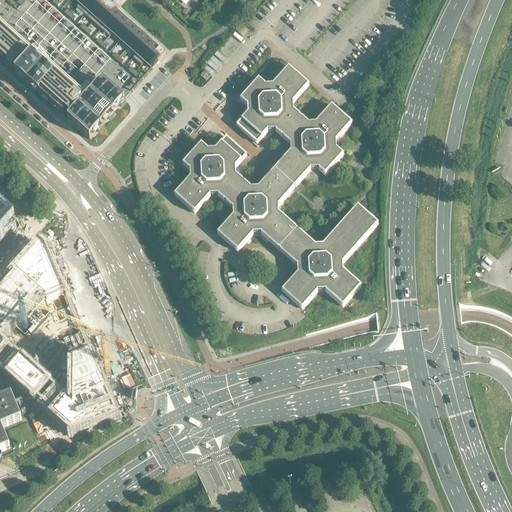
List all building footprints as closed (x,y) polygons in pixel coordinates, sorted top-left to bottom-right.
[(74,0),(79,5),(76,8),(77,8),(84,0),(74,0)] [(84,0),(77,8),(85,16),(98,0),(84,0)] [(104,0),(98,0),(85,16),(93,23),(109,4),(104,0)] [(109,4),(93,23),(101,30),(117,12),(114,8),(115,7),(111,4),(110,5),(109,4)] [(117,12),(101,30),(109,37),(125,19),(117,12)] [(125,19),(109,37),(109,38),(111,36),(118,43),(133,26),(125,19)] [(0,60),(66,120),(90,141),(125,101),(103,82),(84,103),(0,26),(0,60)] [(133,26),(118,43),(126,50),(141,33),(133,26)] [(141,33),(126,50),(127,50),(128,48),(136,55),(133,59),(150,40),(141,33)] [(150,40),(133,59),(141,66),(158,48),(150,40)] [(158,48),(141,66),(145,63),(152,69),(153,70),(166,55),(158,48)] [(213,74),(229,57),(220,50),(204,66),(213,74)] [(248,114),(237,126),(236,127),(257,145),(268,133),(269,133),(273,133),(276,132),(283,138),(291,130),(292,131),(302,119),(298,116),(295,113),(293,112),(293,104),(308,87),(300,79),(297,77),(288,69),(273,86),(265,87),(258,81),(240,101),(247,107),(248,114)] [(200,77),(205,81),(206,82),(210,77),(205,71),(200,77)] [(308,125),(307,123),(302,119),(292,131),(291,130),(283,138),(290,145),(291,153),(276,170),(296,187),(310,171),(318,170),(325,176),(343,156),(336,150),(336,142),(351,125),(331,107),(316,124),(308,125)] [(190,179),(182,188),(175,196),(195,214),(210,197),(218,196),(225,203),(235,192),(236,193),(245,184),(237,177),(236,169),(248,156),(227,137),(221,144),(215,151),(208,151),(201,145),(183,165),(190,171),(190,179)] [(252,190),(245,184),(236,193),(235,192),(225,203),(233,210),(233,217),(217,235),(238,253),(253,235),(261,235),(280,252),(298,232),(279,214),(278,207),(296,187),(276,170),(259,189),(252,190)] [(315,247),(298,232),(280,252),(297,267),(297,275),(282,292),(302,310),(318,293),(325,292),(343,308),(361,288),(343,272),(343,264),(378,225),(357,208),(323,247),(315,247)] [(0,245),(3,242),(5,240),(16,227),(0,212),(0,245)] [(45,244),(0,293),(0,368),(70,432),(115,414),(45,244)] [(0,400),(0,453),(10,449),(2,429),(22,421),(11,396),(0,400)]
